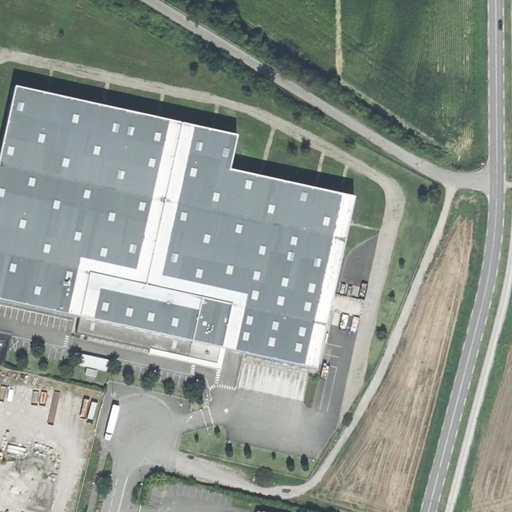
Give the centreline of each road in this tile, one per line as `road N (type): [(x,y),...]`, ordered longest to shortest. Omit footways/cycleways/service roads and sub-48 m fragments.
road 1 (track): [(455,178),(377,378),(316,481),(270,492),(123,452)]
road 2 (unclassified): [(497,182),(426,167),(150,0)]
road 3 (secondary): [(428,511),(487,284),(497,182)]
road 4 (secondary): [(497,182),(495,0)]
